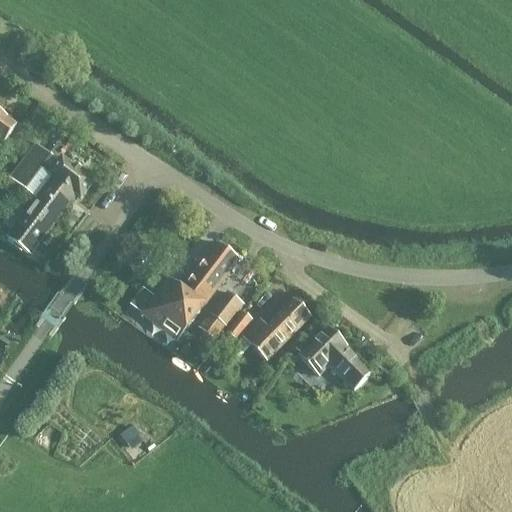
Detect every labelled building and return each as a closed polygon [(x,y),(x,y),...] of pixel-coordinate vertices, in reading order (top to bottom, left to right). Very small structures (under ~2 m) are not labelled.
[(0,138),(6,144),(17,129),(0,115),(0,138)] [(59,165),(37,148),(10,182),(37,202),(7,242),(31,259),(77,200),(81,203),(92,189),(60,164),(59,165)] [(178,346),(240,264),(217,246),(182,291),(169,282),(142,318),(178,346)] [(137,255),(129,267),(135,280),(150,281),(158,269),(152,256),(137,255)] [(218,343),(244,308),(228,296),(201,331),(218,343)] [(268,366),(312,322),(294,304),(268,330),(261,324),(244,342),(268,366)] [(237,345),(253,324),(243,317),(228,337),(237,345)] [(373,376),(328,330),(299,358),(319,378),(329,368),(355,394),(373,376)] [(143,441),(133,430),(120,441),(130,452),(143,441)]
